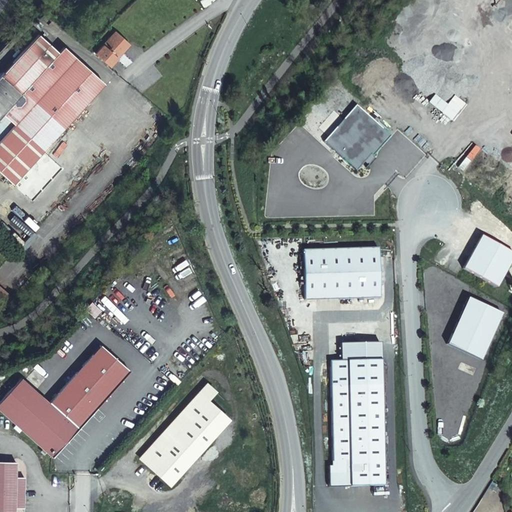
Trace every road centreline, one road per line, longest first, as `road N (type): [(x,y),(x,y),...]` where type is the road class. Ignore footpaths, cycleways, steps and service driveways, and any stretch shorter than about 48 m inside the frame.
road 1 (residential): [(248,0),(207,101),(204,179),(291,441),(293,511)]
road 2 (unclassified): [(447,511),(421,445),(408,243)]
road 3 (unclassified): [(408,243),(410,232),(445,222),(452,208),(447,182),(418,176),(405,186),(398,224)]
